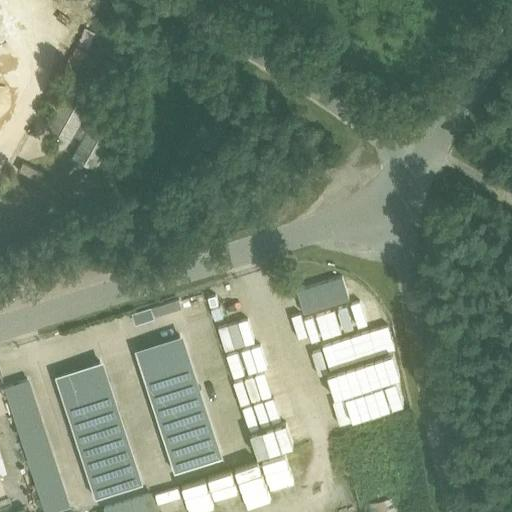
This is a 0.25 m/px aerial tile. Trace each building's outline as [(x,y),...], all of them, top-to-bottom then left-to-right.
[(219,79),(198,67),(188,86),(209,97),(219,79)] [(75,79),(48,128),(71,141),(74,135),(80,124),(98,92),(75,79)] [(83,140),(74,156),(96,169),(115,136),(92,123),(89,129),(83,140)] [(89,129),(80,124),(74,135),(83,140),(89,129)] [(181,333),(135,347),(174,470),(220,455),(181,333)] [(357,365),(346,367),(348,381),(355,380),(356,385),(408,376),(404,354),(356,362),(357,365)] [(101,359),(55,374),(95,497),(142,482),(101,359)] [(26,378),(3,386),(44,511),(47,511),(68,505),(26,378)] [(407,378),(357,392),(363,415),(413,401),(407,378)] [(242,384),(243,402),(270,400),(269,383),(242,384)] [(286,435),(260,440),(262,453),(288,448),(286,435)] [(107,511),(163,511),(161,494),(106,503),(107,511)] [(400,511),(397,496),(367,503),(368,511),(400,511)]
